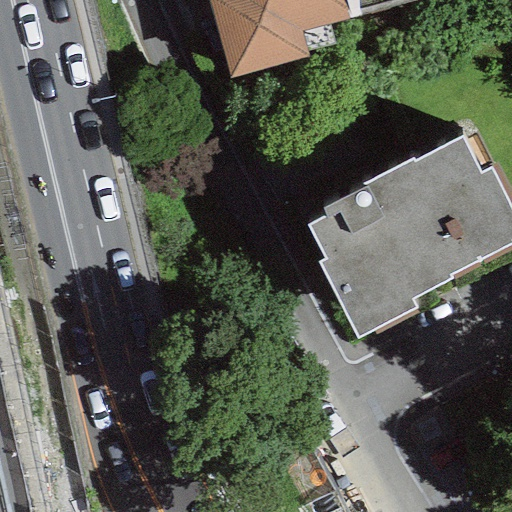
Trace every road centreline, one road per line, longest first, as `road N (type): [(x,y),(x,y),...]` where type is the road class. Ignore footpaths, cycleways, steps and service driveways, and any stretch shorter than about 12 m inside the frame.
road 1 (primary): [(25,0),(129,422),(162,511)]
road 2 (residential): [(139,0),(360,415)]
road 3 (residential): [(360,415),(511,336)]
